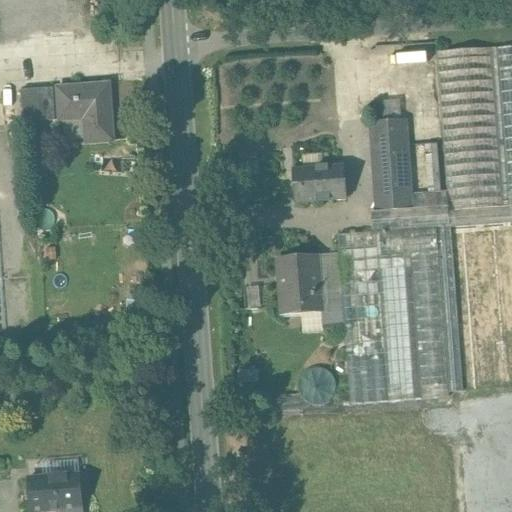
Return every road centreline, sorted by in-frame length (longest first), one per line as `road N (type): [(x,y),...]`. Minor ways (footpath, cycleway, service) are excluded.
road 1 (tertiary): [(209,511),(176,40)]
road 2 (unclassified): [(176,40),(511,21)]
